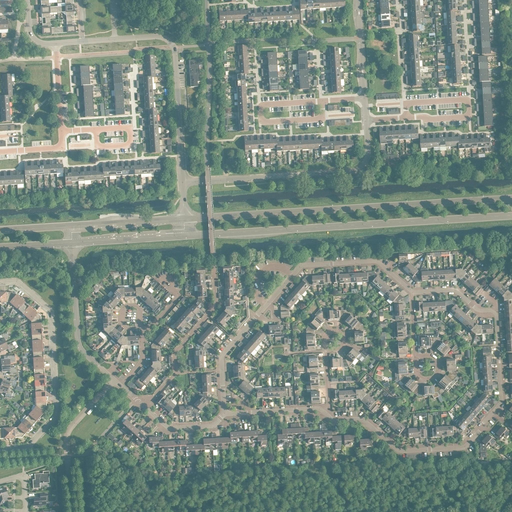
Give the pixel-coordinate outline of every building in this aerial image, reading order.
[(307,1),(306,1),(303,1),(302,0),(299,0),(301,10),(307,9),(307,1)] [(58,7),(58,13),(66,12),(67,19),(71,19),(71,16),(74,16),(74,6),(70,6),(66,6),(58,7)] [(46,18),(46,21),(50,20),(50,13),(58,13),(58,7),(50,7),(44,7),(42,8),(42,18),(46,18)] [(0,20),(0,21),(1,30),(8,29),(8,20),(7,20),(3,21),(3,19),(0,20)] [(67,27),(59,27),(59,33),(75,32),(75,22),(73,22),(72,19),(71,19),(67,19),(67,27)] [(50,20),(46,21),(46,24),(43,24),(43,34),(59,33),(59,27),(51,28),(50,20)] [(145,63),(146,63),(155,63),(154,56),(155,56),(155,55),(145,56),(146,56),(146,60),(145,60),(145,63)] [(198,82),(200,82),(199,60),(189,60),(191,87),(198,87),(198,82)] [(2,82),(3,82),(12,81),(12,74),(3,75),(3,79),(2,79),(2,82)] [(493,119),(485,120),(485,126),(485,127),(488,126),(488,129),(494,129),(494,126),(493,119)] [(399,267),(404,264),(408,262),(408,254),(399,255),(399,261),(398,261),(399,267)] [(404,270),(408,274),(414,267),(408,262),(404,264),(407,266),(404,270)] [(412,278),(416,282),(418,276),(420,272),(414,267),(408,274),(412,278)] [(461,280),(465,284),(471,277),(473,275),(469,271),(467,274),(461,280)] [(363,282),(370,282),(374,272),(368,272),(368,273),(362,274),(363,282)] [(370,282),(376,287),(382,280),(377,276),(378,276),(374,272),(370,282)] [(422,281),(428,280),(427,272),(420,272),(418,276),(416,282),(422,282),(422,281)] [(306,276),(311,285),(319,285),(318,276),(312,277),(312,275),(306,276)] [(299,285),(306,291),(311,285),(306,276),(302,280),(303,281),(299,285)] [(465,284),(469,288),(475,281),(471,277),(465,284)] [(494,289),(499,283),(495,279),(485,290),(487,292),(491,287),(494,289)] [(376,287),(380,291),(386,284),(382,280),(376,287)] [(469,289),(473,292),(479,286),(480,285),(475,281),(469,288),(469,289)] [(498,293),(504,286),(499,283),(494,289),(498,293)] [(380,291),(385,294),(390,288),(386,284),(380,291)] [(294,291),(292,294),(298,300),(302,295),(296,290),(293,287),(291,285),(289,287),(294,291)] [(296,290),(302,295),(306,291),(299,285),(296,290)] [(479,286),(473,292),(477,296),(483,290),(479,286)] [(502,297),(508,290),(504,286),(498,293),(502,297)] [(385,294),(389,298),(395,292),(390,288),(385,294)] [(118,289),(114,294),(120,299),(122,298),(118,289)] [(290,296),(288,298),(295,304),(298,300),(292,294),(287,289),(285,291),(290,296)] [(504,298),(511,294),(511,293),(508,290),(502,297),(504,298)] [(1,303),(10,302),(9,292),(4,292),(4,291),(1,291),(1,303)] [(198,292),(198,299),(202,301),(202,297),(207,297),(206,291),(198,292)] [(10,302),(14,306),(22,297),(19,295),(18,296),(13,292),(9,292),(10,302)] [(150,296),(146,292),(141,298),(145,302),(150,296)] [(389,298),(395,303),(398,301),(404,298),(400,294),(399,295),(395,292),(389,298)] [(114,294),(110,298),(117,304),(120,299),(114,294)] [(155,299),(150,296),(145,302),(149,306),(155,299)] [(14,306),(21,312),(27,304),(24,301),(25,300),(22,297),(14,306)] [(110,298),(106,302),(113,308),(117,304),(110,298)] [(288,298),(281,307),(285,308),(289,310),(295,304),(288,298)] [(159,303),(155,299),(149,306),(148,307),(152,311),(158,304),(159,303)] [(198,299),(193,305),(200,311),(202,313),(204,315),(206,313),(201,309),(203,306),(200,303),(202,301),(198,299)] [(440,311),(448,311),(450,307),(452,300),(446,301),(446,302),(440,302),(440,311)] [(448,311),(454,316),(460,309),(455,305),(456,304),(452,300),(450,307),(448,311)] [(395,303),(395,311),(404,310),(403,305),(399,305),(398,301),(395,303)] [(21,312),(27,317),(35,309),(32,306),(31,308),(27,304),(21,312)] [(162,308),(158,304),(152,311),(157,314),(162,308)] [(193,305),(189,309),(195,314),(196,315),(200,311),(193,305)] [(285,308),(281,307),(281,318),(290,318),(289,310),(285,308)] [(188,308),(185,313),(191,319),(195,314),(189,309),(188,308)] [(458,320),(462,323),(468,317),(466,315),(470,309),(469,308),(467,310),(464,313),(458,320)] [(27,317),(31,321),(41,320),(41,316),(36,312),(37,311),(35,309),(27,317)] [(312,318),(314,320),(321,326),(324,322),(324,321),(325,319),(322,312),(320,309),(312,318)] [(454,316),(458,320),(464,313),(460,309),(454,316)] [(345,310),(334,311),(334,321),(340,320),(340,318),(343,318),(345,310)] [(354,318),(345,310),(343,318),(345,320),(343,321),(348,325),(354,318)] [(404,310),(395,311),(396,320),(404,320),(404,310)] [(224,311),(220,316),(227,321),(230,317),(224,311)] [(334,311),(322,312),(325,319),(328,319),(328,321),(334,321),(334,311)] [(185,313),(181,317),(187,323),(191,319),(185,313)] [(227,321),(220,316),(216,320),(223,326),(227,321)] [(181,317),(177,321),(184,327),(187,323),(181,317)] [(462,323),(467,327),(473,320),(468,317),(462,323)] [(363,326),(354,318),(348,325),(352,329),(354,327),(356,329),(363,326)] [(31,321),(32,330),(43,329),(43,325),(42,325),(41,320),(31,321)] [(314,320),(306,329),(314,332),(316,330),(317,331),(321,326),(314,320)] [(467,327),(471,331),(477,324),(473,320),(467,327)] [(184,327),(177,321),(173,326),(182,333),(184,331),(187,334),(189,332),(187,330),(184,327)] [(394,323),(395,332),(406,331),(406,325),(405,325),(405,322),(394,323)] [(213,324),(209,328),(215,334),(219,330),(213,324)] [(263,326),(265,331),(267,335),(275,335),(274,326),(269,326),(269,325),(263,326)] [(274,326),(275,335),(281,334),(283,334),(283,331),(280,331),(280,328),(280,325),(274,326)] [(106,337),(107,336),(114,328),(112,326),(104,330),(101,332),(106,337)] [(111,340),(112,338),(122,327),(120,326),(116,330),(114,328),(107,336),(111,340)] [(364,338),(363,326),(356,329),(356,332),(355,332),(355,338),(364,338)] [(112,338),(117,342),(123,336),(120,333),(124,329),(122,327),(112,338)] [(162,332),(169,338),(173,334),(166,328),(162,332)] [(209,328),(205,333),(212,338),(215,334),(209,328)] [(32,330),(32,338),(42,337),(42,332),(43,332),(43,329),(32,330)] [(304,337),(304,341),(307,341),(316,341),(315,335),(314,335),(314,332),(306,329),(307,335),(305,335),(304,337)] [(255,335),(262,341),(267,335),(265,331),(263,334),(259,331),(255,335)] [(396,340),(398,340),(406,340),(405,337),(407,337),(406,331),(395,332),(395,337),(396,337),(396,340)] [(0,339),(0,345),(6,343),(5,340),(10,338),(7,332),(4,334),(2,335),(1,335),(3,338),(0,339)] [(159,337),(165,343),(169,338),(162,332),(159,337)] [(205,333),(201,337),(208,343),(212,338),(205,333)] [(249,337),(252,339),(258,345),(262,341),(255,335),(253,337),(248,333),(247,335),(249,337)] [(431,345),(435,345),(437,338),(438,335),(438,334),(425,335),(426,348),(431,348),(431,345)] [(115,344),(120,349),(124,337),(123,336),(117,342),(115,344)] [(32,338),(33,347),(44,346),(44,342),(43,343),(42,337),(32,338)] [(151,345),(160,348),(165,343),(159,337),(151,345)] [(201,344),(199,347),(203,348),(208,343),(201,337),(197,341),(201,344)] [(436,350),(439,353),(446,345),(444,343),(439,339),(437,338),(435,345),(437,348),(436,350)] [(248,344),(254,349),(258,345),(252,339),(248,344)] [(398,340),(399,349),(407,348),(407,343),(406,343),(406,340),(398,340)] [(316,341),(307,341),(304,341),(305,350),(315,349),(315,346),(316,346),(316,341)] [(6,343),(0,345),(0,350),(1,352),(8,349),(9,352),(15,349),(12,343),(8,345),(6,343)] [(243,350),(240,352),(247,358),(251,354),(244,348),(241,345),(239,343),(238,345),(243,350)] [(244,348),(251,354),(254,349),(248,344),(244,348)] [(152,357),(161,356),(160,348),(151,345),(152,357)] [(446,345),(439,353),(444,357),(450,349),(446,345)] [(33,347),(33,355),(43,355),(43,349),(45,349),(44,346),(33,347)] [(194,351),(195,357),(203,356),(203,348),(199,347),(199,351),(194,351)] [(483,351),(483,357),(492,357),(492,351),(491,351),(491,347),(483,347),(484,351),(483,351)] [(354,348),(350,352),(357,358),(361,354),(354,348)] [(407,348),(399,349),(399,358),(407,357),(407,354),(408,354),(407,348)] [(240,360),(238,362),(242,364),(247,358),(240,352),(236,356),(240,360)] [(347,358),(345,360),(349,367),(357,358),(350,352),(346,357),(347,358)] [(306,354),(307,363),(318,362),(318,357),(317,357),(316,354),(306,354)] [(1,359),(2,366),(11,365),(10,362),(16,362),(15,355),(9,356),(9,359),(1,359)] [(33,355),(34,364),(45,363),(45,360),(44,360),(43,355),(33,355)] [(342,359),(337,359),(337,368),(349,367),(345,360),(343,360),(342,359)] [(398,360),(399,369),(407,368),(407,362),(406,362),(406,359),(398,360)] [(233,366),(234,372),(242,371),(242,364),(238,362),(238,366),(233,366)] [(306,363),(307,372),(318,371),(317,368),(319,368),(318,362),(307,363),(306,363)] [(34,364),(34,372),(44,372),(44,367),(46,366),(45,363),(34,364)] [(11,365),(2,366),(2,372),(10,371),(10,375),(16,374),(16,368),(11,368),(11,365)] [(449,371),(449,374),(456,377),(456,365),(447,366),(447,371),(449,371)] [(147,371),(154,377),(157,372),(151,367),(147,371)] [(399,369),(399,380),(407,377),(407,374),(408,374),(407,368),(399,369)] [(141,376),(139,379),(145,384),(145,385),(146,385),(150,381),(143,375),(142,374),(141,373),(139,371),(137,373),(141,376)] [(143,375),(150,381),(152,383),(156,379),(154,377),(147,371),(143,375)] [(239,377),(239,381),(243,379),(242,371),(234,372),(234,378),(239,377)] [(308,381),(311,380),(319,380),(319,374),(318,374),(318,371),(307,372),(308,381)] [(34,372),(35,381),(46,380),(46,377),(45,377),(44,372),(34,372)] [(446,376),(442,380),(451,388),(460,378),(456,377),(449,374),(447,376),(446,376)] [(399,380),(408,388),(414,382),(410,378),(409,379),(407,377),(399,380)] [(3,379),(1,385),(9,388),(10,385),(15,387),(17,380),(11,379),(10,381),(3,379)] [(145,384),(139,379),(135,383),(141,389),(145,385),(145,384)] [(238,387),(243,391),(249,384),(248,384),(243,379),(239,381),(242,383),(238,387)] [(35,381),(35,389),(45,389),(45,384),(47,384),(46,380),(35,381)] [(311,380),(311,389),(319,389),(318,386),(320,386),(319,380),(311,380)] [(439,385),(437,387),(441,395),(445,390),(447,392),(451,388),(442,380),(438,384),(439,385)] [(253,393),(254,389),(255,386),(250,382),(248,384),(249,384),(243,391),(247,395),(248,394),(251,397),(253,393)] [(413,392),(417,396),(420,388),(418,386),(414,382),(408,388),(406,390),(411,394),(413,392)] [(9,388),(1,385),(0,387),(0,391),(6,393),(5,396),(11,398),(13,392),(8,390),(9,388)] [(484,386),(484,393),(488,395),(488,391),(493,391),(493,388),(498,388),(498,385),(484,386)] [(202,387),(203,395),(207,396),(207,392),(211,392),(211,386),(202,387)] [(285,389),(285,397),(291,397),(291,400),(289,400),(289,405),(293,405),(293,387),(290,387),(290,386),(285,386),(285,387),(285,389)] [(434,386),(428,387),(429,395),(441,395),(437,387),(434,387),(434,386)] [(420,388),(417,396),(429,395),(428,387),(423,387),(423,388),(420,388)] [(35,389),(36,398),(48,397),(47,394),(46,394),(45,389),(35,389)] [(257,398),(262,398),(263,397),(262,389),(254,389),(253,393),(256,393),(257,398)] [(311,389),(312,398),(320,397),(320,391),(319,391),(319,389),(311,389)] [(156,402),(161,406),(166,399),(164,397),(166,394),(163,392),(159,396),(160,397),(156,402)] [(200,393),(195,398),(204,406),(208,402),(209,403),(213,398),(207,396),(203,395),(200,393)] [(484,393),(479,399),(486,405),(490,400),(486,397),(488,395),(484,393)] [(361,401),(365,404),(371,398),(367,394),(361,401)] [(36,398),(36,406),(47,406),(46,401),(48,401),(48,397),(36,398)] [(165,409),(166,409),(166,408),(173,400),(172,398),(170,400),(167,398),(166,399),(161,406),(165,409)] [(191,403),(193,406),(194,410),(197,407),(200,410),(204,406),(195,398),(191,403)] [(365,405),(369,409),(375,403),(376,402),(371,398),(365,404),(365,405)] [(479,399),(475,403),(482,409),(484,407),(489,411),(491,409),(486,405),(479,399)] [(166,408),(166,409),(174,416),(177,407),(174,404),(176,402),(173,400),(166,408)] [(375,403),(369,409),(373,413),(374,412),(376,413),(380,408),(378,407),(379,406),(375,403)] [(475,403),(471,407),(478,413),(482,409),(475,403)] [(36,406),(33,411),(41,418),(44,416),(43,415),(47,410),(47,406),(36,406)] [(185,407),(185,416),(191,416),(191,417),(198,416),(194,410),(193,406),(185,407)] [(180,417),(185,416),(185,407),(177,407),(174,416),(180,416),(180,417)] [(471,407),(468,412),(474,418),(478,413),(471,407)] [(387,414),(383,410),(377,416),(381,420),(387,414)] [(33,411),(27,417),(35,424),(38,420),(39,421),(41,418),(33,411)] [(468,412),(464,416),(476,426),(477,424),(472,420),(474,418),(468,412)] [(386,423),(392,416),(388,413),(387,414),(381,420),(386,424),(387,423),(386,423)] [(121,429),(126,434),(133,426),(129,423),(133,419),(130,416),(123,424),(125,426),(121,429)] [(388,430),(391,427),(396,420),(392,416),(386,423),(387,423),(389,425),(384,430),(386,432),(388,430)] [(464,416),(460,420),(467,426),(469,424),(474,428),(476,426),(464,416)] [(27,417),(21,423),(30,431),(32,428),(31,427),(35,424),(27,417)] [(455,426),(457,430),(460,435),(463,431),(467,426),(460,420),(458,418),(454,423),(455,426)] [(391,427),(395,431),(401,424),(396,420),(391,427)] [(403,431),(405,433),(407,429),(408,425),(405,425),(402,422),(401,424),(395,431),(399,434),(403,431)] [(21,423),(18,428),(18,438),(22,438),(27,433),(28,434),(30,431),(21,423)] [(299,439),(305,439),(304,428),(299,428),(299,423),(295,424),(295,434),(298,434),(299,439)] [(293,434),(295,434),(295,424),(291,424),(291,429),(286,429),(287,443),(292,443),(292,439),(293,439),(293,434)] [(326,442),(332,442),(331,431),(327,432),(326,428),(328,428),(328,431),(331,431),(330,427),(327,427),(327,426),(328,426),(325,424),(322,424),(322,427),(322,431),(322,432),(323,437),(326,437),(326,442)] [(134,434),(136,436),(140,432),(141,431),(143,428),(140,425),(136,429),(133,426),(126,434),(130,438),(134,434)] [(247,426),(248,432),(248,437),(251,437),(251,442),(257,441),(257,431),(252,431),(252,426),(247,426)] [(455,426),(447,427),(448,435),(454,435),(453,430),(457,430),(455,426)] [(494,436),(499,440),(501,438),(502,438),(503,436),(506,438),(510,434),(502,427),(494,436)] [(9,428),(0,429),(1,439),(6,439),(6,440),(10,440),(9,428)] [(18,428),(9,428),(10,440),(13,440),(13,438),(18,438),(18,428)] [(308,443),(314,443),(313,433),(309,433),(308,428),(304,428),(305,439),(308,438),(308,443)] [(287,448),(287,443),(286,429),(282,429),(282,435),(277,435),(278,445),(283,445),(283,447),(285,448),(287,448)] [(409,438),(415,437),(414,429),(407,429),(405,433),(409,433),(409,438)] [(243,430),(239,431),(239,437),(242,437),(242,442),(249,442),(248,437),(248,432),(243,432),(243,430)] [(139,446),(144,441),(143,441),(146,438),(146,437),(143,435),(144,433),(141,431),(140,432),(136,436),(138,438),(135,442),(139,446)] [(235,432),(230,433),(231,443),(237,443),(236,438),(239,437),(239,431),(235,431),(235,432)] [(261,431),(257,431),(257,441),(260,441),(261,446),(267,446),(266,436),(261,436),(261,431)] [(320,438),(323,437),(322,432),(322,431),(318,431),(318,432),(313,433),(314,443),(320,443),(320,438)] [(331,431),(332,442),(332,445),(335,445),(335,447),(335,450),(342,449),(341,436),(336,436),(335,431),(331,431)] [(226,438),(221,438),(222,449),(228,448),(228,443),(231,443),(230,433),(226,433),(226,438)] [(212,434),(212,437),(213,450),(215,450),(216,449),(222,449),(221,438),(216,439),(216,434),(212,434)] [(344,436),(344,446),(351,446),(350,442),(356,442),(356,435),(344,436)] [(480,444),(481,457),(487,457),(486,445),(488,443),(492,446),(496,442),(488,435),(480,444)] [(153,448),(159,448),(158,437),(149,438),(147,436),(146,437),(146,438),(143,441),(144,441),(146,444),(146,445),(150,445),(150,443),(152,443),(153,448)] [(162,452),(168,452),(167,442),(163,442),(162,437),(158,437),(159,448),(162,447),(162,452)] [(208,439),(203,439),(204,450),(210,449),(211,450),(213,450),(212,437),(208,438),(208,439)] [(180,451),(186,451),(185,441),(181,441),(180,439),(176,440),(177,446),(180,446),(180,451)] [(199,445),(195,445),(195,456),(201,455),(201,450),(204,450),(203,439),(199,440),(199,445)] [(359,440),(360,450),(366,450),(366,446),(372,446),(372,439),(359,440)] [(174,447),(177,446),(176,440),(172,440),(172,441),(167,442),(168,452),(174,452),(174,447)] [(185,441),(186,451),(189,451),(189,456),(195,456),(195,445),(190,445),(190,440),(185,441)] [(48,477),(50,477),(49,471),(43,471),(43,473),(36,474),(36,480),(33,480),(33,489),(40,488),(40,483),(43,483),(44,483),(44,482),(48,482),(48,477)] [(6,488),(0,489),(0,504),(8,502),(6,497),(8,496),(7,491),(7,490),(7,489),(6,489),(6,488)] [(46,498),(48,498),(47,494),(40,495),(40,497),(34,498),(35,506),(46,505),(46,498)]
